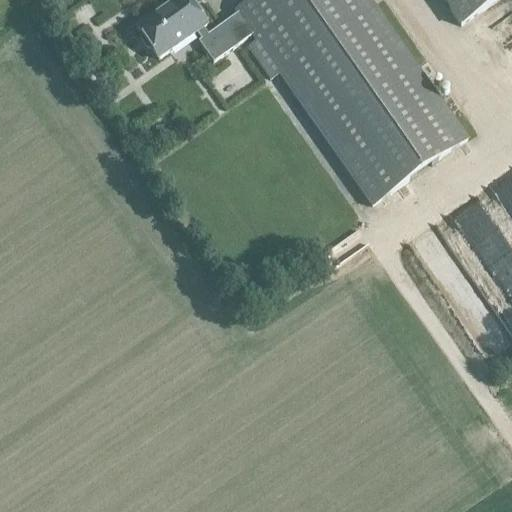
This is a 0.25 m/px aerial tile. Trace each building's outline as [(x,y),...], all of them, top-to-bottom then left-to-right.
[(213,66),(252,38),(237,16),(208,37),(203,30),(206,28),(196,14),(193,16),(181,0),(179,0),(137,30),(141,37),(140,37),(140,40),(147,50),(150,51),(150,50),(159,62),(196,35),(201,42),(198,44),(213,66)] [(256,0),(236,15),(237,16),(252,38),(257,45),(248,51),(270,82),(279,76),(372,209),(467,142),(367,0),(256,0)] [(500,0),(440,0),(460,28),(500,0)] [(222,100),(256,80),(240,52),(205,73),(222,100)] [(454,212),(511,305),(511,257),(476,199),(454,212)] [(328,279),(364,255),(356,244),(364,239),(357,228),(314,258),(328,279)] [(475,317),(466,323),(478,341),(496,328),(466,285),(457,291),(475,317)]
